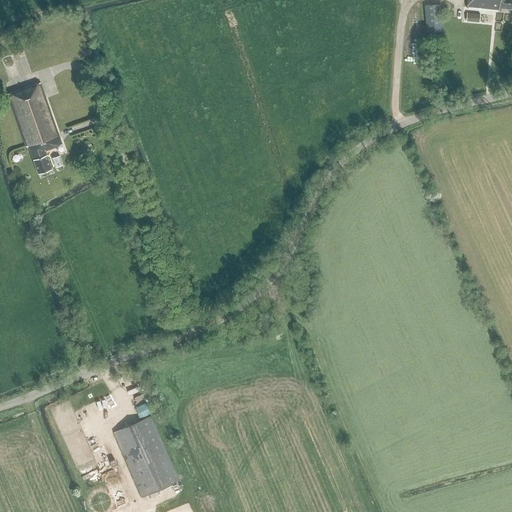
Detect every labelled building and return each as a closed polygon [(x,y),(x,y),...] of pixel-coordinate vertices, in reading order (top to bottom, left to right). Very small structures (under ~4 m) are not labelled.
[(511,9),(511,0),(466,0),(466,8),(499,11),(500,8),(511,9)] [(443,31),(441,4),(424,5),(426,33),(443,31)] [(480,14),(466,13),(466,21),(479,23),(480,14)] [(45,151),(61,145),(40,83),(7,94),(26,147),(28,146),(38,174),(51,169),(45,151)] [(63,165),(60,156),(52,158),(55,168),(63,165)] [(142,497),(179,481),(150,416),(113,433),(142,497)]
